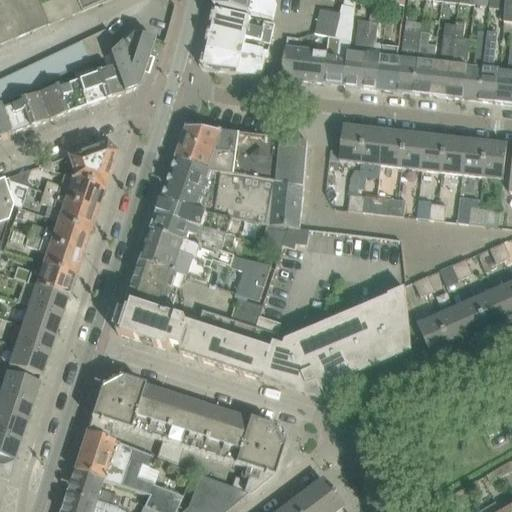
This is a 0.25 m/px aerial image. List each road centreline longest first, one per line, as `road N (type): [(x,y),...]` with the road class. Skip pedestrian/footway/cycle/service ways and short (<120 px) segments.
road 1 (residential): [(171,82),(221,98),(511,128)]
road 2 (residential): [(339,446),(320,418),(91,344)]
road 3 (tertiary): [(91,344),(163,106)]
road 4 (residential): [(339,446),(372,423),(511,364)]
road 5 (tertiary): [(37,511),(91,344)]
road 6 (residential): [(163,106),(0,159)]
